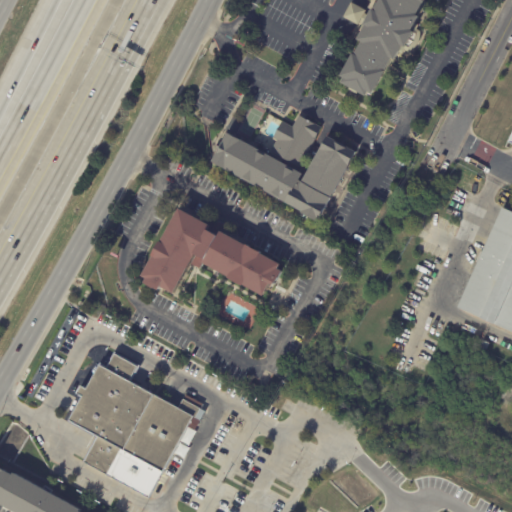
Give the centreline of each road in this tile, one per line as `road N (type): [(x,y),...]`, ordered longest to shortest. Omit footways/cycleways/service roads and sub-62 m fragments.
road 1 (secondary): [(0,379),(208,0)]
road 2 (motorway): [(0,270),(132,28)]
road 3 (motorway): [(84,0),(0,151)]
road 4 (residential): [(511,12),(449,135)]
